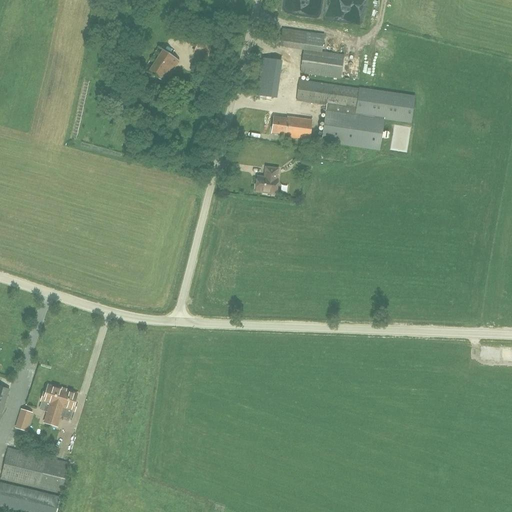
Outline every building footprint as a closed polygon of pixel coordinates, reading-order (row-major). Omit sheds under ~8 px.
[(202,34),(198,41),(215,49),(218,41),(202,34)] [(324,36),(307,34),(305,46),(323,48),(324,36)] [(165,84),(165,83),(178,61),(179,62),(179,61),(158,47),(157,48),(163,52),(149,73),(143,69),(143,70),(165,84)] [(341,79),(344,56),(304,50),(301,73),(341,79)] [(360,88),(360,90),(300,81),(297,101),(328,106),(322,143),(380,151),(384,120),(411,124),(415,96),(360,88)] [(309,141),(312,121),(288,118),(287,120),(274,118),(272,134),(285,136),(285,137),(309,141)] [(277,180),(278,170),(266,168),(265,178),(258,177),(256,192),(276,195),(278,180),(277,180)] [(481,362),(511,362),(511,348),(482,347),(481,362)] [(63,408),(73,411),(74,412),(77,404),(75,403),(77,395),(66,392),(61,391),(62,390),(48,386),(46,394),(44,393),(41,401),(50,404),(44,423),(57,427),(63,408)] [(0,388),(0,419),(9,391),(0,388)] [(31,414),(21,411),(16,428),(25,431),(31,414)] [(67,463),(46,459),(8,450),(1,481),(38,490),(60,495),(67,463)] [(0,511),(59,511),(62,495),(16,487),(17,487),(0,483),(0,511)]
